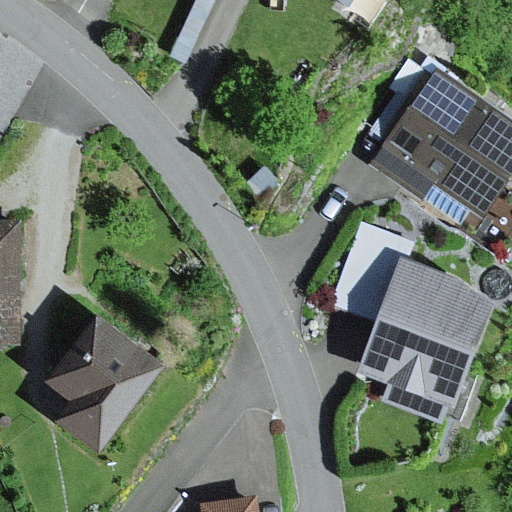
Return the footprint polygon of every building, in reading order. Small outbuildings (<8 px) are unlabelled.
[(309,0),(354,31),(376,0),(309,0)] [(511,102),(449,60),(384,155),(438,192),(448,176),(497,210),(511,187),(511,102)] [(32,213),(0,214),(0,341),(36,340),(32,213)] [(413,244),(361,224),(329,306),(375,323),(354,377),(450,414),(489,316),(452,284),(405,266),(413,244)] [(181,356),(113,307),(62,377),(91,398),(75,419),(115,448),(181,356)] [(271,511),(269,490),(210,498),(210,511),(271,511)]
